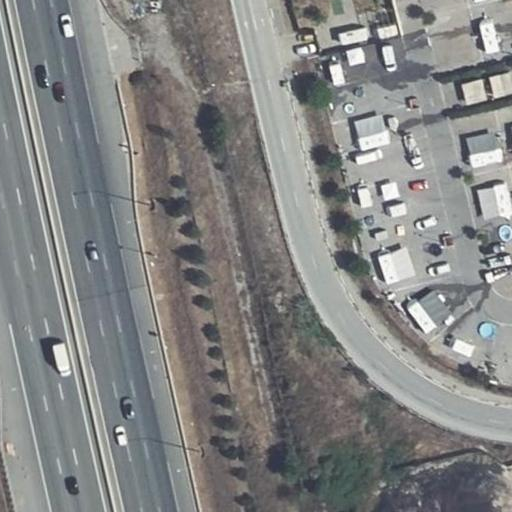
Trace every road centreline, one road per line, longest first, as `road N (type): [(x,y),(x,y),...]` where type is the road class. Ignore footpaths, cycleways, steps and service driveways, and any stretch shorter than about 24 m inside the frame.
road 1 (unclassified): [(252,0),(318,278),(360,345),(423,398),(511,422)]
road 2 (motorway): [(152,511),(41,0)]
road 3 (motorway): [(0,134),(79,511)]
